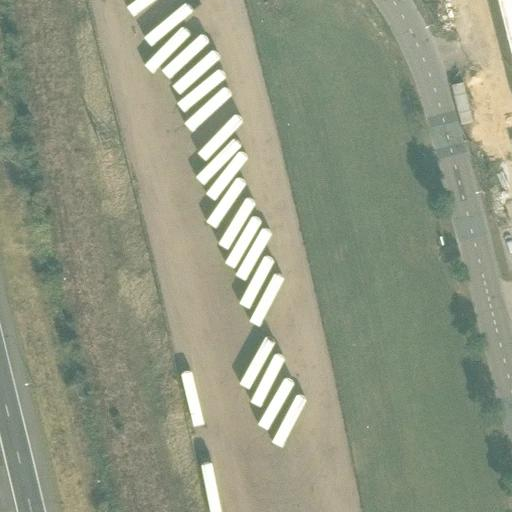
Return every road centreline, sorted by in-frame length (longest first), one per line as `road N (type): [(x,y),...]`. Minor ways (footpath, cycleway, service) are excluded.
road 1 (tertiary): [(390,0),(430,82),(511,400)]
road 2 (motorway): [(31,511),(0,373)]
